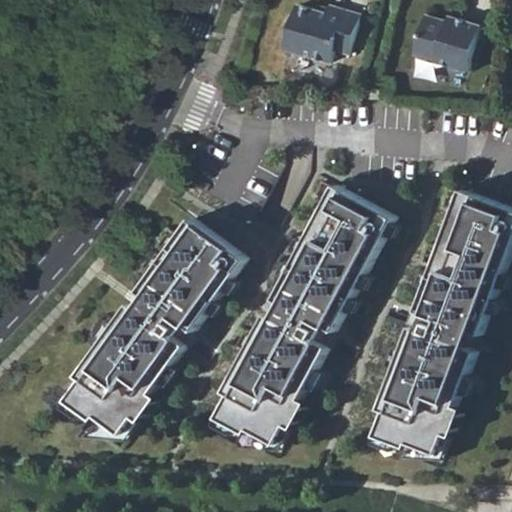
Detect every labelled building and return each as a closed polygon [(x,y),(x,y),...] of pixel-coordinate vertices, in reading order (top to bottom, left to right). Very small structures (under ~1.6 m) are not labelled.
[(319,3),(318,8),(330,11),(331,6),(319,3)] [(318,8),(300,4),(288,48),(334,62),(337,49),(353,54),(364,13),(332,4),(331,6),(330,11),(318,8)] [(451,22),(428,17),(418,58),(441,64),(441,65),(474,72),(485,25),(461,19),(460,25),(451,22)] [(391,99),(391,89),(373,88),(372,98),(391,99)] [(394,225),(323,189),(209,415),(281,452),(394,225)] [(511,300),(511,213),(451,192),(362,433),(449,467),(511,300)] [(252,253),(190,215),(71,393),(131,434),(252,253)]
